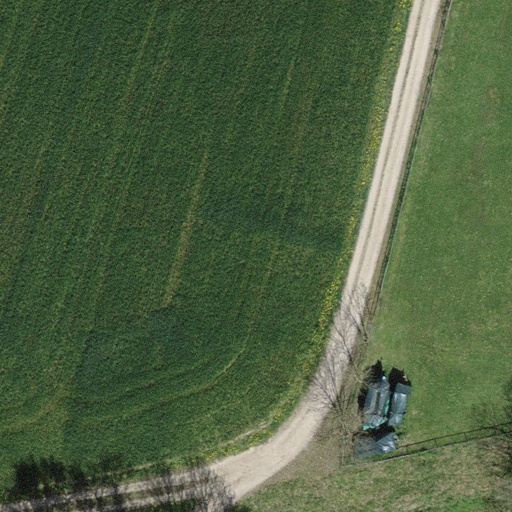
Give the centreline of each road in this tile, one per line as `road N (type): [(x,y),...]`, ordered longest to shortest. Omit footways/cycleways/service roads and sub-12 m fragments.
road 1 (track): [(255,472),(284,456),(323,393),(423,0)]
road 2 (track): [(37,511),(255,472)]
